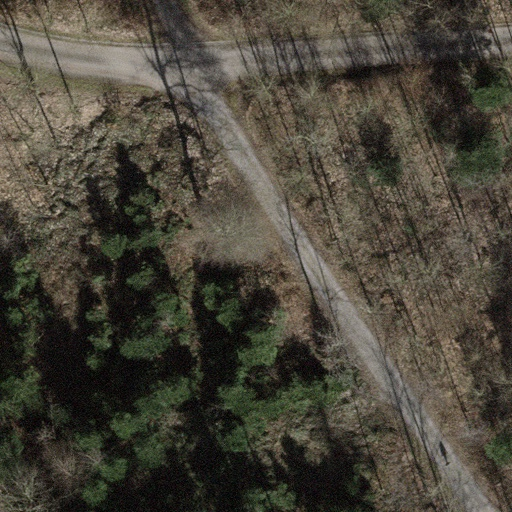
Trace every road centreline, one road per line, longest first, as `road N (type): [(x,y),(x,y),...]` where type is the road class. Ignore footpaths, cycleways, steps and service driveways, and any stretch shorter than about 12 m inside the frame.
road 1 (track): [(483,511),(261,183),(188,0)]
road 2 (track): [(0,36),(210,57),(511,32)]
